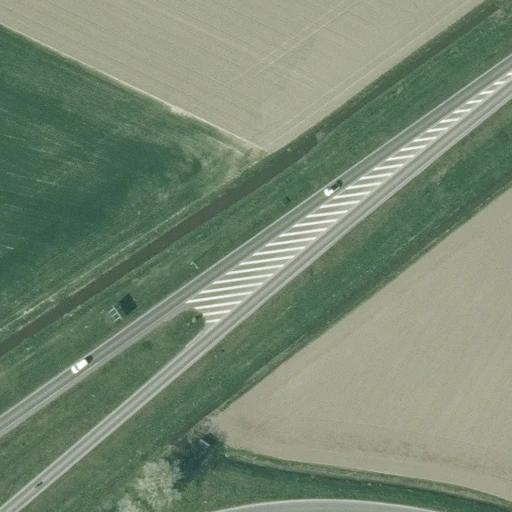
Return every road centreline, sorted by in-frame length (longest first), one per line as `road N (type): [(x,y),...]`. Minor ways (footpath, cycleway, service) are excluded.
road 1 (trunk): [(5,511),(506,79)]
road 2 (trunk): [(506,79),(424,121),(0,424)]
